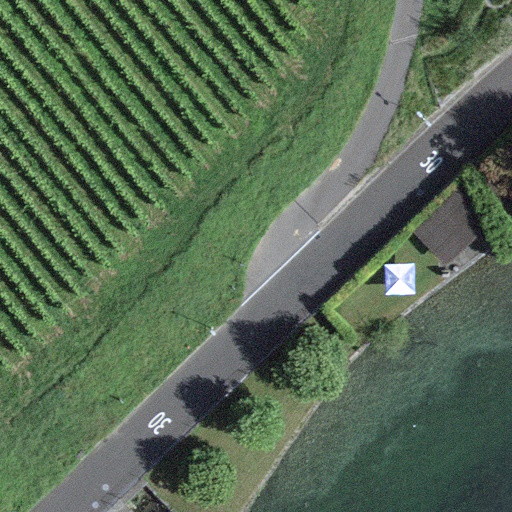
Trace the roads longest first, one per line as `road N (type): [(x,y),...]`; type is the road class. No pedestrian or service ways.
road 1 (residential): [(302,279),(61,511)]
road 2 (residential): [(302,279),(291,218),(364,144),(409,0)]
road 3 (residential): [(511,83),(302,279)]
